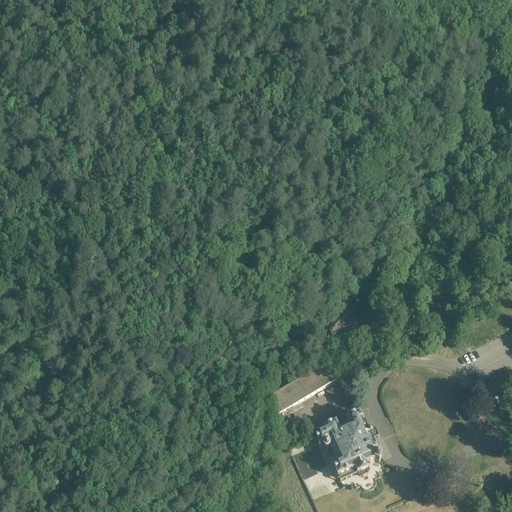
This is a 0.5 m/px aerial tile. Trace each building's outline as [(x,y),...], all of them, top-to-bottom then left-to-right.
[(463,71),(467,64),(463,62),(459,59),(455,67),(463,71)] [(324,327),(334,338),(358,316),(348,306),(324,327)] [(366,326),(359,333),(364,339),(365,338),(373,347),(379,341),(371,332),(372,332),(366,326)] [(265,402),(274,417),(336,380),(327,365),(265,402)] [(331,465),(337,478),(355,470),(357,475),(370,469),(368,465),(374,461),(379,463),(382,456),(378,455),(375,448),(376,448),(373,440),(379,437),(375,429),(369,432),(365,425),(364,425),(359,415),(346,421),(349,427),(339,431),(336,424),(322,431),(322,432),(313,436),(319,450),(323,448),(324,449),(324,450),(325,451),(326,452),(327,452),(329,451),(330,449),(331,451),(336,463),(331,465)]
